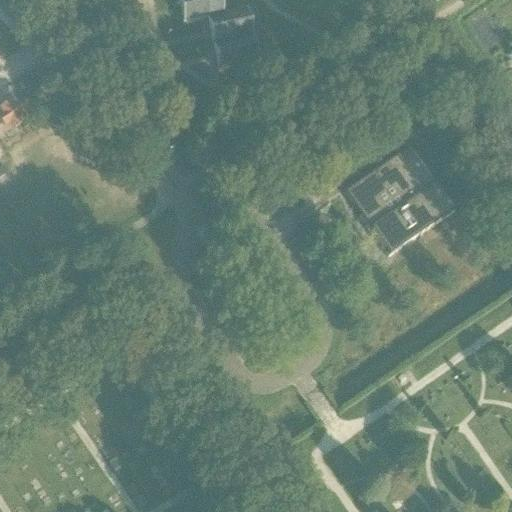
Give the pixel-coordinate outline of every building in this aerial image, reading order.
[(222,17),(221,16),(218,0),(177,0),(183,25),(206,20),(222,17)] [(222,17),(206,20),(212,47),(250,38),(245,11),(221,16),(222,17)] [(250,38),(212,47),(217,73),(256,65),(250,38)] [(20,88),(9,95),(20,109),(30,101),(20,88)] [(345,195),(388,258),(452,213),(409,151),(345,195)]
